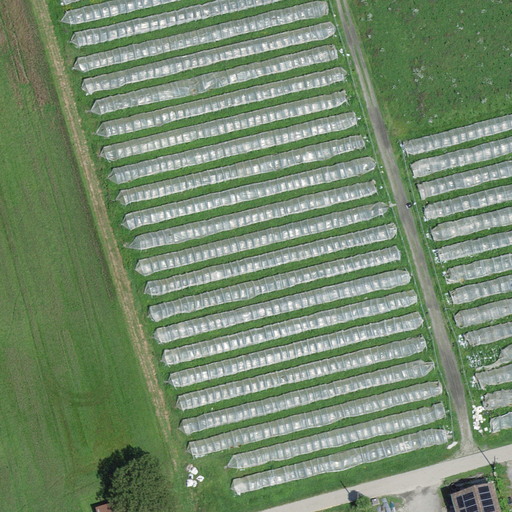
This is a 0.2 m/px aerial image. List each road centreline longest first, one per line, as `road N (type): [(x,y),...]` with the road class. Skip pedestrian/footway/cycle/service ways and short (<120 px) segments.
road 1 (track): [(342,0),(476,459)]
road 2 (unclassified): [(281,511),(511,449)]
